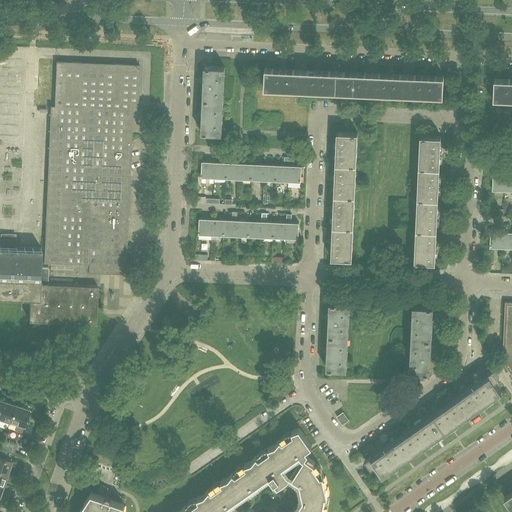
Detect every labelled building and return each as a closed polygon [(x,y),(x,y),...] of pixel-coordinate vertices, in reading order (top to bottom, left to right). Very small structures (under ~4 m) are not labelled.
[(0,61),(0,204),(40,207),(47,64),(0,61)] [(0,295),(29,296),(29,319),(95,321),(97,284),(96,284),(96,272),(125,273),(126,264),(131,134),(132,111),(132,110),(132,109),(132,108),(129,108),(129,101),(137,101),(139,64),(52,61),(51,106),(44,256),(41,256),(41,248),(15,247),(16,240),(16,233),(0,233),(0,240),(0,245),(0,295)] [(204,65),(204,84),(203,98),(223,99),(225,66),(204,65)] [(301,69),(295,69),(265,68),(264,88),(300,89),(301,69)] [(337,71),(331,71),(301,69),(300,89),(336,91),(337,71)] [(372,72),(366,72),(337,71),(336,91),(371,93),(372,72)] [(408,74),(401,74),(372,72),(371,93),(407,94),(408,74)] [(444,76),(438,75),(408,74),(407,94),(443,96),(444,76)] [(511,78),(494,78),(494,98),(511,98),(511,78)] [(203,98),(202,117),(202,132),(222,132),(223,99),(203,98)] [(337,131),(336,150),(336,162),(356,163),(358,132),(337,131)] [(440,167),(440,149),(441,136),(420,135),(419,166),(440,167)] [(286,162),(286,164),(276,164),(276,180),(288,181),(289,157),(284,157),(284,162),(286,162)] [(294,163),(294,157),(289,157),(288,181),(301,181),(302,165),(292,165),(292,163),(294,163)] [(202,161),(201,176),(214,177),(215,161),(202,161)] [(214,177),(227,178),(227,162),(215,161),(214,177)] [(227,178),(239,178),(240,162),(227,162),(227,178)] [(239,178),(251,179),(252,163),(240,162),(239,178)] [(336,162),(335,181),(334,194),(355,195),(356,163),(336,162)] [(251,179),(263,179),(264,163),(252,163),(251,179)] [(263,179),(276,180),(276,164),(264,163),(263,179)] [(438,199),(439,180),(440,167),(419,166),(419,172),(418,198),(438,199)] [(493,189),(505,190),(506,174),(493,174),(493,189)] [(334,194),(334,212),(333,225),(353,226),(355,195),(334,194)] [(437,230),(438,212),(438,199),(418,198),(416,229),(437,230)] [(234,217),(234,219),(225,219),(224,234),(236,235),(237,219),(237,211),(232,211),(232,217),(234,217)] [(262,212),(261,220),(262,220),(261,236),(273,237),(274,221),(264,220),(264,218),(267,218),(267,212),(262,212)] [(287,214),(286,221),(285,237),(298,238),(299,222),(289,221),(289,219),(292,220),(292,214),(287,214)] [(199,233),(212,234),(212,218),(199,217),(199,233)] [(212,234),(224,234),(225,219),(212,218),(212,234)] [(236,235),(249,236),(249,220),(237,219),(236,235)] [(262,220),(261,220),(249,220),(249,236),(261,236),(262,220)] [(273,237),(285,237),(286,221),(274,221),(273,237)] [(333,225),(332,243),(332,257),(352,258),(353,226),(333,225)] [(435,261),(436,245),(437,230),(416,229),(415,260),(435,261)] [(491,230),(490,246),(503,247),(504,231),(491,230)] [(503,247),(511,246),(511,231),(504,231),(503,247)] [(330,301),(329,320),(328,335),(348,336),(350,302),(330,301)] [(511,301),(505,301),(503,361),(511,374),(511,301)] [(432,339),(433,321),(433,306),(413,305),(411,338),(432,339)] [(328,335),(327,353),(326,368),(347,369),(348,336),(328,335)] [(430,372),(431,353),(432,339),(411,338),(410,371),(430,372)] [(383,474),(495,395),(501,391),(494,381),(499,377),(493,368),(488,372),(489,375),(372,457),(370,455),(365,459),(371,467),(376,464),(383,474)] [(0,426),(7,429),(15,404),(1,400),(0,402),(0,426)] [(22,432),(24,426),(29,409),(15,404),(7,429),(9,423),(16,426),(15,430),(22,432)] [(342,424),(349,419),(343,411),(337,416),(342,424)] [(216,511),(270,475),(272,477),(274,480),(273,481),(273,482),(273,483),(273,484),(274,485),(275,486),(276,486),(277,485),(278,485),(288,478),(290,475),(300,481),(303,498),(294,511),(275,511),(277,510),(277,509),(277,508),(277,507),(276,506),(274,506),(273,506),(273,507),(271,510),(270,511),(269,511),(324,511),(326,510),(323,508),(325,496),(328,495),(323,474),(320,475),(313,464),(315,462),(306,456),(305,456),(302,455),(290,475),(287,473),(284,468),(282,466),(306,449),(312,445),(299,427),(292,430),(293,433),(283,441),(280,438),(275,444),(268,447),(270,450),(259,457),(257,455),(252,461),(245,463),(246,467),(236,474),(233,471),(228,477),(221,480),(222,483),(212,490),(209,488),(204,494),(197,496),(199,500),(188,507),(186,504),(181,510),(176,511),(216,511)] [(0,449),(14,453),(17,444),(3,439),(0,449)] [(0,455),(0,469),(7,472),(12,460),(0,455)] [(123,511),(124,504),(124,503),(91,492),(84,503),(87,505),(85,510),(83,511),(123,511)]
